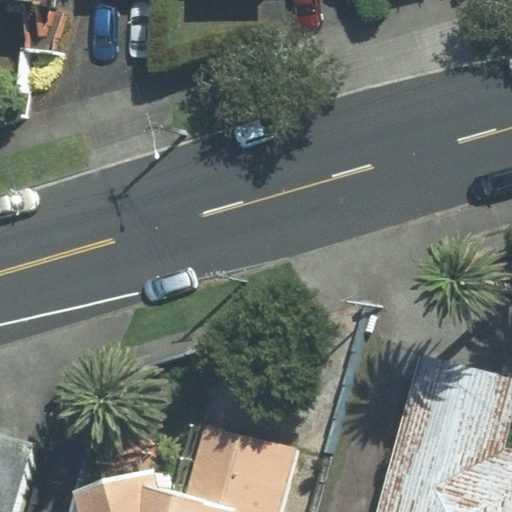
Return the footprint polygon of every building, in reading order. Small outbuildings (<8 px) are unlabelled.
[(0,0),(0,20),(59,26),(61,0),(0,0)] [(198,8),(285,7),(284,0),(166,0),(164,84),(289,48),(286,23),(196,48),(198,8)] [(511,511),(511,385),(442,369),(408,511),(511,511)] [(0,511),(32,511),(55,436),(0,419),(0,511)] [(86,502),(88,511),(216,511),(194,506),(176,479),(86,502)]
